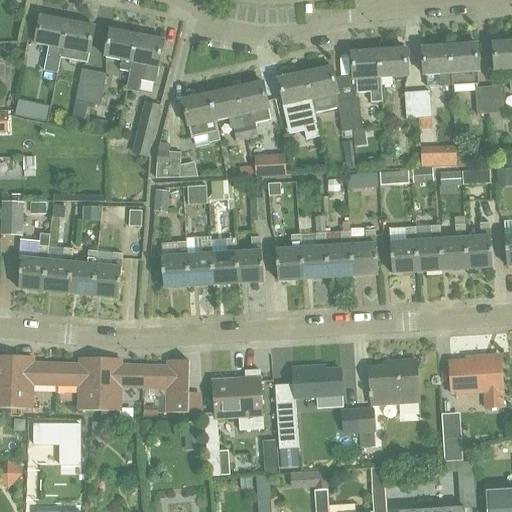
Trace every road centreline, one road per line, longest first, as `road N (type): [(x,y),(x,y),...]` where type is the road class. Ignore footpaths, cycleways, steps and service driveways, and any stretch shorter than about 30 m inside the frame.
road 1 (residential): [(0,332),(174,339),(511,318)]
road 2 (residential): [(187,3),(223,29),(277,37),(398,6),(494,0)]
